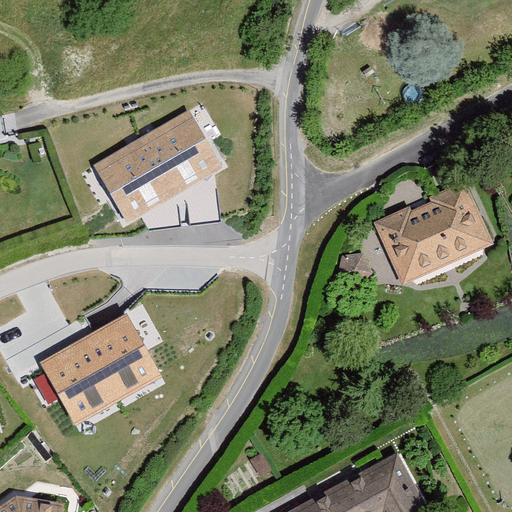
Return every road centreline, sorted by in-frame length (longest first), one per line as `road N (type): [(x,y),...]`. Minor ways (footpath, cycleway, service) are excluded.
road 1 (residential): [(0,287),(121,253),(287,259)]
road 2 (unclassified): [(287,259),(282,303),(252,382),(169,511)]
road 3 (residential): [(293,201),(382,168),(511,95)]
road 4 (unclassified): [(315,0),(292,75),(293,201)]
